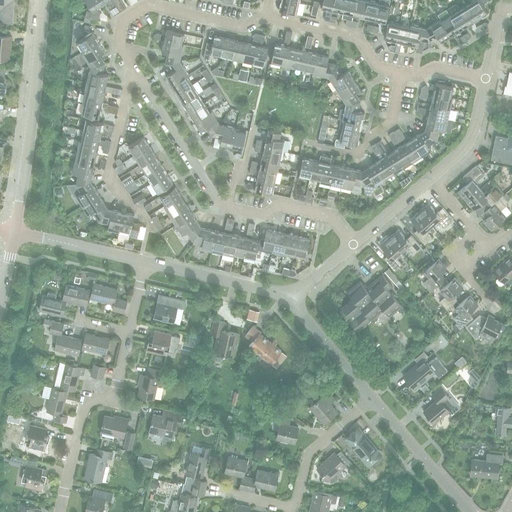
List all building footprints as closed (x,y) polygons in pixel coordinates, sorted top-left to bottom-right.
[(0,0),(0,12),(3,12),(2,22),(13,22),(14,0),(0,0)] [(96,8),(102,4),(99,0),(86,0),(92,10),(91,11),(87,10),(85,17),(98,20),(99,12),(96,8)] [(111,0),(99,0),(102,4),(106,1),(108,4),(107,5),(113,15),(119,11),(111,0)] [(111,0),(119,11),(125,7),(120,0),(111,0)] [(296,13),(299,2),(288,0),(280,0),(278,9),(296,13)] [(331,10),(333,0),(322,0),(321,7),(331,10)] [(342,12),(345,0),(333,0),(331,10),(342,12)] [(352,15),(355,0),(345,0),(342,12),(352,15)] [(363,17),(366,0),(355,0),(352,15),(363,17)] [(373,20),(378,2),(367,0),(366,0),(363,17),(373,20)] [(477,18),(487,12),(482,4),(487,0),(486,0),(472,0),(468,3),(477,18)] [(378,2),(373,20),(385,22),(389,5),(378,2)] [(459,9),(468,24),(477,18),(468,3),(459,9)] [(459,9),(456,4),(456,5),(454,5),(448,9),(447,10),(450,15),(459,29),(468,24),(459,9)] [(459,29),(450,15),(441,20),(450,35),(459,29)] [(395,40),(400,17),(398,16),(397,22),(389,21),(385,37),(395,40)] [(406,42),(410,25),(402,23),(403,18),(400,17),(395,40),(394,44),(400,46),(401,41),(406,42)] [(450,35),(441,20),(440,18),(426,27),(429,41),(437,36),(440,41),(450,35)] [(429,41),(426,27),(410,23),(410,25),(406,42),(417,45),(419,39),(429,41)] [(181,44),(184,33),(166,29),(164,40),(181,44)] [(77,41),(83,50),(83,51),(98,41),(92,32),(91,32),(87,35),(77,41)] [(11,43),(11,36),(0,34),(0,58),(8,60),(10,43),(11,43)] [(221,55),(225,38),(214,35),(212,43),(206,42),(203,54),(209,55),(210,53),(221,55)] [(231,57),(235,40),(225,38),(221,55),(231,57)] [(252,62),(257,39),(254,38),(253,44),(246,42),(242,60),(252,62)] [(262,40),(257,39),(252,62),(263,65),(267,47),(260,46),(262,40)] [(165,63),(179,60),(183,44),(181,44),(164,40),(161,51),(167,52),(165,63)] [(242,60),(246,42),(235,40),(231,57),(242,60)] [(99,54),(104,51),(98,41),(83,51),(83,50),(81,51),(90,65),(104,62),(99,54)] [(282,63),(285,46),(274,44),(271,61),(282,63)] [(292,66),(296,49),(285,46),(282,63),(292,66)] [(303,68),(306,51),(296,49),(292,66),(303,68)] [(303,68),(313,70),(317,53),(306,51),(303,68)] [(328,76),(336,64),(326,62),(328,56),(317,53),(313,70),(312,72),(328,76)] [(186,76),(188,75),(179,60),(165,63),(170,72),(165,75),(171,84),(185,75),(186,76)] [(105,85),(108,74),(102,73),(104,62),(90,65),(86,81),(105,85)] [(336,64),(328,76),(337,89),(353,79),(347,69),(342,72),(336,64)] [(241,67),(239,79),(246,80),(249,69),(241,67)] [(511,72),(509,72),(506,85),(505,85),(503,93),(511,94),(511,72)] [(192,85),(186,76),(185,75),(171,84),(177,94),(192,85)] [(345,103),(360,101),(354,92),(359,88),(353,79),(337,89),(345,103)] [(104,89),(110,90),(111,86),(105,85),(86,81),(84,91),(103,96),(104,89)] [(450,98),(450,97),(453,86),(435,83),(432,94),(450,98)] [(183,103),(197,94),(192,85),(177,94),(183,103)] [(111,86),(110,90),(109,92),(121,94),(122,89),(111,86)] [(108,103),(102,101),(103,96),(84,91),(82,102),(84,103),(84,102),(101,106),(107,107),(107,103),(108,104),(108,103)] [(189,112),(203,103),(197,94),(183,103),(189,112)] [(450,98),(432,94),(430,104),(450,108),(452,97),(450,97),(450,98)] [(358,110),(360,101),(345,103),(344,109),(342,109),(340,109),(338,118),(340,119),(342,119),(343,120),(343,119),(361,123),(364,112),(358,110)] [(84,102),(84,103),(82,113),(98,117),(101,106),(84,102)] [(209,111),(208,111),(203,103),(189,112),(194,121),(209,111)] [(455,109),(450,108),(430,104),(428,115),(453,120),(455,109)] [(211,136),(219,124),(210,110),(208,111),(209,111),(194,121),(201,131),(206,127),(211,136)] [(451,131),(453,120),(428,115),(425,128),(425,130),(437,138),(439,128),(451,131)] [(83,130),(101,133),(102,128),(103,122),(86,119),(83,130)] [(343,120),(342,119),(340,119),(338,129),(341,130),(359,134),(361,123),(343,119),(343,120)] [(235,130),(236,129),(219,124),(211,136),(221,138),(220,144),(230,146),(234,129),(235,130)] [(324,139),(327,126),(321,125),(318,138),(324,139)] [(393,131),(399,141),(405,137),(399,128),(398,128),(393,131)] [(511,128),(510,130),(509,129),(508,137),(496,134),(491,159),(511,163),(511,128)] [(246,132),(235,130),(234,129),(230,146),(242,149),(246,132)] [(264,146),(281,150),(284,139),(279,138),(281,132),(268,129),(264,146)] [(105,140),(100,139),(101,133),(83,130),(81,139),(81,140),(99,144),(104,145),(105,140)] [(335,145),(344,147),(345,142),(357,144),(359,134),(341,130),(339,138),(337,138),(335,139),(334,143),(335,145)] [(428,144),(437,138),(425,130),(411,138),(422,155),(431,149),(428,144)] [(394,145),(399,141),(393,131),(387,135),(394,145)] [(135,155),(150,145),(144,136),(129,145),(135,155)] [(412,161),(422,155),(411,138),(402,144),(412,161)] [(96,155),(99,144),(81,140),(81,139),(80,139),(77,151),(96,155)] [(382,152),(386,149),(380,139),(376,142),(382,152)] [(377,155),(382,152),(376,142),(371,146),(377,155)] [(403,167),(412,161),(402,144),(393,150),(403,167)] [(140,164),(155,154),(150,145),(135,155),(140,164)] [(279,161),(281,150),(264,146),(261,157),(279,161)] [(389,153),(386,149),(382,152),(395,172),(403,167),(393,150),(389,153)] [(94,165),(96,155),(77,151),(75,161),(94,165)] [(385,178),(395,172),(382,152),(377,155),(379,159),(374,162),(385,178)] [(146,173),(161,163),(155,154),(140,164),(146,173)] [(320,179),(325,155),(320,154),(318,160),(313,159),(309,176),(320,179)] [(330,183),(334,164),(329,163),(330,157),(325,155),(320,179),(319,180),(330,183)] [(277,171),(279,161),(261,157),(259,167),(277,171)] [(309,176),(313,159),(303,157),(299,174),(309,176)] [(76,183),(90,181),(94,165),(75,161),(72,171),(78,173),(76,183)] [(118,165),(115,167),(114,170),(117,174),(126,168),(123,162),(118,165)] [(385,178),(374,162),(361,170),(364,185),(365,194),(370,195),(371,191),(377,187),(376,184),(385,178)] [(152,182),(167,172),(161,163),(146,173),(152,182)] [(340,185),(345,166),(334,164),(330,183),(340,185)] [(466,200),(480,188),(476,184),(479,182),(477,180),(484,174),(476,165),(463,177),(468,184),(458,191),(466,200)] [(364,185),(361,170),(345,166),(340,185),(352,188),(353,192),(360,193),(362,190),(361,184),(364,185)] [(275,182),(277,171),(259,167),(257,178),(275,182)] [(167,172),(152,182),(158,192),(173,182),(167,172)] [(121,180),(125,186),(134,180),(130,175),(121,180)] [(272,193),(275,182),(257,178),(255,189),(272,193)] [(134,180),(125,186),(129,192),(138,186),(134,180)] [(90,181),(76,183),(81,192),(76,195),(82,204),(99,194),(90,181)] [(160,195),(165,204),(166,205),(181,195),(175,185),(160,195)] [(480,188),(466,200),(474,210),(483,202),(487,206),(501,194),(494,186),(487,192),(486,191),(483,193),(480,188)] [(313,202),(314,196),(311,196),(312,191),(307,189),(305,194),(304,200),(313,202)] [(133,199),(137,205),(146,199),(142,193),(133,199)] [(99,219),(107,208),(99,194),(82,204),(88,214),(94,211),(99,219)] [(336,207),(337,202),(333,201),(334,196),(327,194),(326,199),(325,205),(336,207)] [(170,214),(187,204),(181,195),(166,205),(165,204),(164,205),(170,214)] [(491,230),(511,212),(506,206),(508,201),(503,195),(484,211),(488,216),(483,220),(491,230)] [(419,211),(432,225),(436,222),(438,224),(440,223),(444,228),(453,220),(442,207),(436,212),(428,203),(419,211)] [(176,224),(192,213),(187,204),(170,214),(176,224)] [(107,208),(99,219),(109,222),(108,228),(119,230),(119,229),(123,211),(107,208)] [(119,230),(119,233),(137,237),(141,224),(132,222),(134,214),(123,211),(119,229),(119,230)] [(427,229),(432,225),(419,211),(410,219),(418,228),(413,232),(424,245),(432,238),(428,233),(429,232),(427,229)] [(192,239),(201,227),(192,213),(176,224),(182,233),(187,230),(192,239)] [(155,224),(160,221),(156,215),(151,218),(155,224)] [(159,230),(164,227),(160,221),(155,224),(159,230)] [(212,249),(216,230),(201,227),(192,239),(202,241),(201,247),(212,249)] [(272,253),(273,250),(277,231),(266,228),(264,238),(260,236),(259,240),(257,249),(272,253)] [(389,237),(401,251),(405,247),(407,250),(409,249),(414,254),(421,247),(410,235),(406,238),(398,229),(389,237)] [(222,252),(227,233),(216,230),(212,249),(222,252)] [(283,253),(288,233),(277,231),(273,250),(283,253)] [(234,254),(234,253),(233,252),(237,235),(227,233),(222,252),(234,254)] [(295,255),(295,253),(294,253),(298,236),(288,233),(283,253),(295,255)] [(233,252),(234,253),(244,255),(248,237),(237,235),(233,252)] [(294,253),(295,253),(305,256),(309,238),(298,236),(294,253)] [(255,257),(257,249),(259,240),(248,237),(244,255),(255,257)] [(396,255),(401,251),(389,237),(380,245),(388,254),(383,258),(394,271),(402,264),(397,259),(399,258),(396,255)] [(511,257),(511,256),(494,270),(499,277),(496,280),(496,282),(499,286),(501,286),(505,283),(511,277),(511,257)] [(423,283),(430,292),(445,279),(440,273),(446,268),(438,259),(423,272),(428,278),(423,283)] [(388,289),(392,285),(382,273),(365,288),(360,281),(347,292),(353,299),(340,310),(342,312),(338,315),(344,322),(347,320),(355,330),(369,318),(373,322),(377,318),(375,316),(383,309),(389,316),(397,309),(399,311),(404,308),(388,289)] [(446,309),(456,300),(452,295),(461,287),(454,278),(439,291),(444,297),(439,302),(446,309)] [(124,312),(127,300),(115,298),(118,288),(93,283),(90,298),(114,303),(112,309),(124,312)] [(63,299),(66,300),(86,305),(90,290),(66,284),(63,299)] [(66,300),(63,299),(42,294),(39,309),(62,315),(64,311),(66,300)] [(459,329),(472,319),(467,313),(477,305),(469,295),(454,308),(458,313),(453,318),(456,322),(454,324),(459,329)] [(183,308),(185,300),(168,296),(167,304),(157,301),(154,317),(173,322),(177,306),(183,308)] [(501,323),(493,319),(493,318),(488,315),(485,321),(483,320),(479,316),(466,327),(475,338),(478,336),(478,335),(479,334),(492,341),(495,336),(499,337),(504,326),(501,324),(501,323)] [(234,356),(239,334),(223,330),(225,322),(214,319),(211,333),(217,334),(212,356),(214,359),(220,360),(223,359),(225,354),(234,356)] [(51,326),(62,328),(63,323),(52,320),(51,326)] [(271,363),(281,350),(260,333),(261,331),(253,325),(245,335),(252,341),(249,345),(271,363)] [(61,334),(62,328),(51,326),(49,332),(58,334),(54,349),(79,354),(82,339),(61,334)] [(177,349),(180,337),(154,331),(153,337),(149,336),(146,350),(167,355),(168,351),(174,353),(175,348),(177,349)] [(106,353),(109,338),(86,333),(82,347),(106,353)] [(435,351),(447,340),(441,333),(429,343),(435,351)] [(466,360),(461,354),(454,361),(458,366),(466,360)] [(416,387),(435,371),(424,358),(406,374),(416,387)] [(83,374),(84,367),(66,363),(60,387),(75,390),(79,373),(83,374)] [(92,369),(103,371),(105,366),(93,363),(92,369)] [(480,376),(472,366),(467,371),(470,375),(471,377),(471,380),(469,384),(475,387),(480,376)] [(157,384),(162,385),(165,371),(149,367),(147,375),(141,374),(139,382),(141,383),(138,395),(154,399),(157,384)] [(102,377),(103,371),(92,369),(90,374),(102,377)] [(66,421),(67,416),(61,414),(67,390),(52,387),(46,411),(56,413),(54,419),(66,421)] [(433,423),(448,410),(443,404),(446,402),(445,400),(449,397),(441,387),(431,395),(436,400),(423,411),(433,423)] [(324,422),(337,411),(329,402),(333,398),(327,391),(310,407),(324,422)] [(511,426),(511,417),(510,417),(511,407),(495,406),(495,413),(498,413),(497,428),(496,428),(495,434),(505,435),(506,426),(511,426)] [(179,425),(181,415),(167,411),(166,417),(153,414),(149,431),(172,436),(175,424),(179,425)] [(120,419),(104,415),(101,431),(123,436),(127,418),(121,417),(120,419)] [(294,442),(298,427),(289,425),(290,420),(275,416),(274,422),(280,424),(276,438),(294,442)] [(45,450),(48,436),(44,435),(45,428),(29,424),(25,440),(30,441),(28,446),(45,450)] [(368,465),(381,454),(358,428),(346,438),(368,465)] [(132,448),(136,432),(128,430),(124,446),(132,448)] [(207,456),(210,447),(201,445),(199,454),(190,453),(186,472),(202,476),(206,456),(207,456)] [(111,458),(113,452),(98,449),(97,454),(90,453),(84,477),(101,481),(106,457),(111,458)] [(333,482),(339,478),(338,472),(346,465),(334,452),(329,456),(330,457),(317,469),(323,476),(322,480),(333,482)] [(502,463),(502,455),(486,454),(486,460),(472,459),(471,474),(483,475),(483,476),(497,477),(499,463),(502,463)] [(246,489),(249,477),(243,476),(246,461),(229,456),(225,472),(242,476),(239,488),(246,489)] [(42,490),(46,469),(26,465),(22,480),(26,481),(25,486),(42,490)] [(249,477),(246,489),(253,491),(254,485),(274,490),(277,474),(258,470),(255,479),(249,477)] [(193,485),(205,488),(207,481),(195,479),(193,485)] [(204,495),(205,488),(193,485),(191,492),(204,495)] [(111,500),(112,493),(94,489),(92,498),(89,498),(85,511),(101,511),(105,499),(111,500)] [(343,504),(345,498),(339,497),(339,496),(314,490),(309,511),(327,511),(328,508),(336,510),(338,503),(343,504)] [(193,511),(197,498),(181,494),(176,511),(193,511)]
